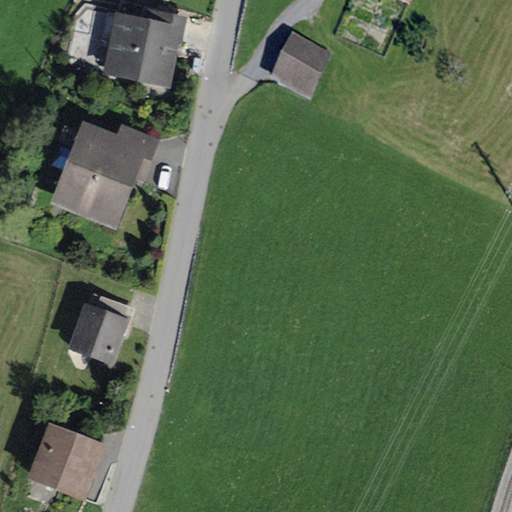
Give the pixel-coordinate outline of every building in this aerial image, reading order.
[(178,48),(182,27),(150,21),(149,27),(125,23),(116,71),(170,81),(176,48),(178,48)] [(308,95),(325,58),(292,43),(275,80),(308,95)] [(137,179),(151,142),(117,129),(114,137),(85,126),(58,196),(114,217),(130,177),(137,179)] [(127,310),(99,300),(96,309),(84,305),(71,343),(111,357),(127,310)] [(79,489),(95,448),(51,431),(35,472),(79,489)] [(170,473),(181,445),(151,434),(141,462),(170,473)]
